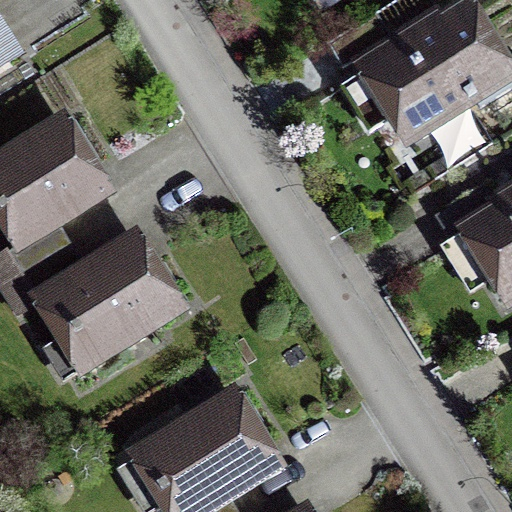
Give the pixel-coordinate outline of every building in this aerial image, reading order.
[(511,82),(460,0),(433,0),(446,21),(364,73),(406,141),(474,99),(480,108),(511,87),(511,82)] [(391,37),(376,13),(328,44),(343,67),(391,37)] [(3,30),(0,31),(0,65),(18,54),(3,30)] [(105,193),(64,126),(0,164),(0,215),(19,247),(9,254),(23,277),(72,248),(57,222),(105,193)] [(498,212),(483,188),(435,218),(449,241),(465,232),(498,212)] [(511,202),(498,212),(465,232),(507,300),(511,297),(511,202)] [(177,310),(136,243),(88,272),(72,248),(23,277),(62,341),(73,334),(90,362),(177,310)] [(275,467),(234,400),(148,452),(166,481),(156,488),(170,511),(239,511),(229,495),(275,467)]
